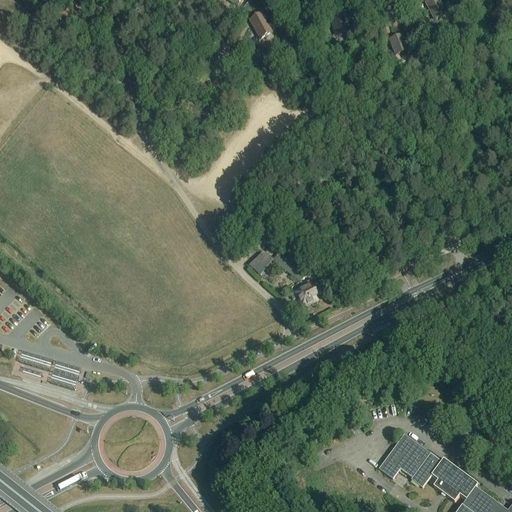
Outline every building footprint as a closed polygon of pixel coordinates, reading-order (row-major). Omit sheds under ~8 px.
[(438,0),(430,0),(424,3),(434,22),(447,15),(438,0)] [(273,34),(262,15),(249,22),(259,41),(273,34)] [(337,37),(349,33),(343,16),(330,21),(332,26),(333,26),(337,37)] [(403,36),(388,41),(395,58),(409,52),(403,36)] [(299,270),(302,266),(288,255),(287,256),(278,249),(273,245),(269,250),(274,254),(277,256),(273,261),(275,262),(274,264),(278,267),(299,284),(306,275),(299,270)] [(250,270),(258,277),(271,261),(263,254),(250,270)] [(311,307),(312,308),(314,308),(317,307),(318,305),(317,304),(318,303),(316,299),(322,296),(318,288),(317,288),(315,284),(312,286),(310,283),(306,285),(308,287),(293,295),(294,295),(290,297),(293,302),(297,300),(302,311),(311,307)] [(42,374),(24,369),(23,373),(40,379),(42,374)] [(435,473),(442,478),(437,485),(458,501),(463,493),(470,498),(459,511),(511,511),(511,508),(509,511),(506,511),(476,490),(478,487),(450,466),(448,469),(405,437),(379,472),(393,482),(401,471),(413,480),(411,482),(423,491),(435,473)]
